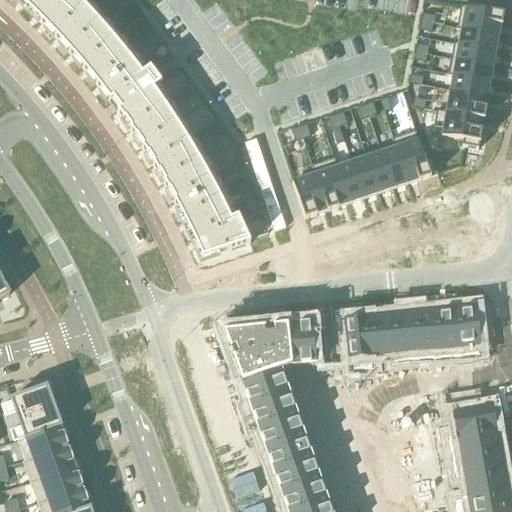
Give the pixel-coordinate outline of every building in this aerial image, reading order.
[(14,0),(16,2),(27,12),(38,23),(49,34),(60,45),(70,57),(80,68),(90,80),(100,92),(110,104),(113,101),(121,112),(117,115),(126,127),(135,140),(143,153),(151,166),(159,179),(167,193),(174,206),(182,220),(188,234),(195,248),(202,262),(250,246),(238,222),(239,222),(237,219),(230,223),(224,209),(217,195),(210,182),(202,169),(195,156),(187,143),(179,130),(170,117),(162,104),(153,92),(161,86),(149,71),(142,77),(132,65),(123,53),(113,41),(103,30),(93,19),(82,7),(75,0),(14,0)] [(126,0),(124,0),(117,7),(122,13),(131,5),(126,0)] [(117,7),(108,15),(113,21),(122,13),(117,7)] [(460,8),(456,31),(461,32),(461,31),(499,38),(501,27),(502,27),(504,16),(460,8)] [(422,15),(421,23),(433,26),(434,18),(422,15)] [(421,23),(419,31),(431,33),(433,26),(421,23)] [(458,45),(458,46),(496,53),(499,38),(461,31),(461,32),(458,45)] [(153,36),(144,44),(149,50),(158,42),(153,36)] [(144,44),(134,51),(139,57),(149,50),(144,44)] [(454,44),(451,61),(493,69),(496,53),(458,46),(458,45),(454,44)] [(417,46),(415,54),(427,56),(429,48),(417,46)] [(415,54),(414,62),(426,64),(427,56),(415,54)] [(451,61),(448,77),(452,78),(452,77),(491,84),(493,69),(451,61)] [(411,77),(409,85),(421,87),(423,79),(411,77)] [(452,78),(450,92),(488,99),(491,84),(452,77),(452,78)] [(190,87),(180,93),(185,100),(195,93),(190,87)] [(446,113),(445,115),(484,122),(486,110),(488,99),(450,92),(446,113)] [(180,93),(170,100),(175,107),(185,100),(180,93)] [(387,99),(380,102),(383,114),(391,111),(387,99)] [(414,100),(412,108),(424,111),(426,103),(414,100)] [(372,104),(365,107),(369,119),(376,116),(372,104)] [(365,107),(357,110),(361,121),(369,119),(365,107)] [(436,112),(432,136),(463,142),(462,148),(478,151),(479,145),(480,145),(482,132),(484,122),(445,115),(446,113),(436,112)] [(343,114),(335,117),(339,128),(347,126),(343,114)] [(335,117),(327,119),(331,131),(339,128),(335,117)] [(217,124),(207,130),(211,137),(222,131),(217,124)] [(306,127),(299,129),(303,141),(310,138),(306,127)] [(299,129),(291,131),(295,143),(303,141),(299,129)] [(207,130),(197,136),(201,143),(211,137),(207,130)] [(415,133),(391,141),(393,145),(394,145),(408,186),(418,183),(437,176),(432,160),(425,163),(424,160),(421,152),(421,150),(420,149),(419,146),(419,143),(417,138),(415,133)] [(393,145),(379,150),(393,191),(408,186),(394,145),(393,145)] [(429,146),(420,149),(421,150),(421,152),(424,160),(432,157),(429,146)] [(379,150),(364,155),(378,196),(393,191),(379,150)] [(364,155),(348,160),(350,164),(351,164),(363,201),(378,196),(364,155)] [(334,160),(311,168),(314,177),(315,176),(327,213),(327,214),(338,210),(338,209),(349,206),(336,169),(337,169),(334,160)] [(240,164),(230,170),(234,177),(244,171),(240,164)] [(337,169),(336,169),(349,206),(363,201),(351,164),(350,164),(337,169)] [(230,170),(219,175),(223,183),(234,177),(230,170)] [(314,177),(292,184),(304,221),(317,217),(327,213),(315,176),(314,177)] [(248,186),(237,191),(241,199),(252,193),(248,186)] [(277,204),(265,208),(268,217),(280,213),(277,204)] [(280,213),(268,217),(271,225),(282,221),(280,213)] [(282,221),(271,225),(274,233),(285,230),(282,221)] [(0,301),(8,297),(9,297),(9,295),(8,295),(0,280),(0,301)] [(475,308),(452,311),(457,358),(480,356),(487,355),(485,330),(483,316),(475,316),(475,308)] [(452,311),(431,313),(436,361),(457,358),(452,311)] [(431,313),(409,315),(414,363),(436,361),(431,313)] [(409,315),(388,318),(392,356),(391,356),(392,365),(414,363),(409,315)] [(388,318),(366,320),(370,358),(371,358),(391,356),(392,356),(388,318)] [(345,330),(337,331),(339,346),(346,345),(349,375),(373,372),(371,358),(370,358),(366,320),(344,322),(345,330)] [(231,334),(223,335),(225,342),(241,386),(280,373),(289,369),(290,369),(314,366),(309,326),(286,328),(231,334)] [(329,511),(280,373),(241,386),(286,511),(329,511)] [(11,401),(10,402),(10,403),(11,403),(24,440),(24,441),(61,428),(61,427),(60,428),(54,410),(54,408),(53,408),(47,390),(47,388),(45,389),(11,401)] [(469,388),(461,389),(463,401),(471,400),(469,388)] [(461,389),(453,391),(455,403),(463,401),(461,389)] [(439,393),(431,394),(433,406),(441,405),(439,393)] [(374,395),(362,396),(363,404),(370,403),(375,403),(374,395)] [(405,399),(397,401),(399,413),(407,411),(405,399)] [(455,403),(445,404),(446,410),(448,417),(453,416),(457,435),(457,436),(495,430),(491,407),(474,410),(472,400),(471,400),(463,401),(455,403)] [(397,401),(389,402),(391,414),(399,413),(397,401)] [(24,440),(17,443),(25,463),(25,464),(68,449),(67,447),(68,447),(63,435),(61,429),(61,428),(24,441),(24,440)] [(457,435),(447,437),(451,459),(498,451),(495,430),(457,436),(457,435)] [(390,436),(382,439),(387,450),(394,447),(390,436)] [(394,447),(387,450),(391,461),(398,459),(394,447)] [(25,463),(22,464),(30,486),(75,469),(73,463),(69,451),(68,451),(68,449),(25,464),(25,463)] [(498,451),(451,459),(455,481),(465,480),(465,479),(502,472),(498,451)] [(5,469),(0,470),(0,483),(8,481),(5,469)] [(75,469),(30,486),(37,506),(82,490),(82,488),(78,476),(77,476),(75,469)] [(502,472),(465,479),(465,480),(468,499),(468,500),(506,493),(502,472)] [(405,477),(397,480),(401,491),(409,488),(405,477)] [(409,488),(401,491),(405,503),(413,500),(409,488)] [(82,490),(37,506),(39,511),(84,511),(90,510),(87,503),(88,503),(83,491),(82,490)] [(468,499),(454,502),(455,511),(509,511),(506,493),(468,500),(468,499)] [(19,511),(16,501),(5,504),(6,511),(19,511)]
